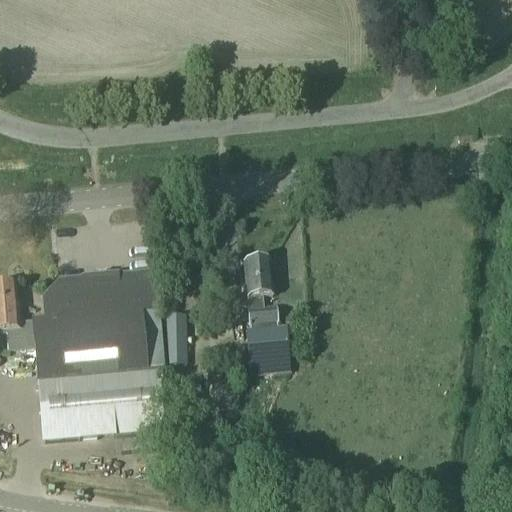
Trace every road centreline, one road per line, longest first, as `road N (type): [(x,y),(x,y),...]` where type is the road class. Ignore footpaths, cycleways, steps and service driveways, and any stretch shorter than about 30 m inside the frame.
road 1 (unclassified): [(0,124),(75,142),(432,108),(511,77)]
road 2 (tertiary): [(0,210),(511,158)]
